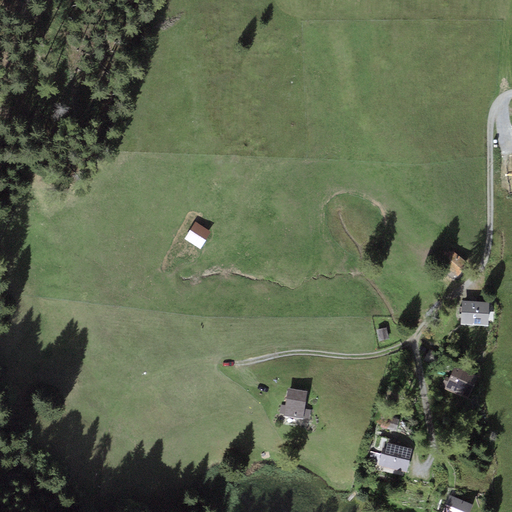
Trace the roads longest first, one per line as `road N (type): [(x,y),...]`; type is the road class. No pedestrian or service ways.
road 1 (track): [(474,278),(397,351),(195,363),(128,390),(101,448),(97,511)]
road 2 (track): [(474,278),(489,229),(490,118),(511,93)]
